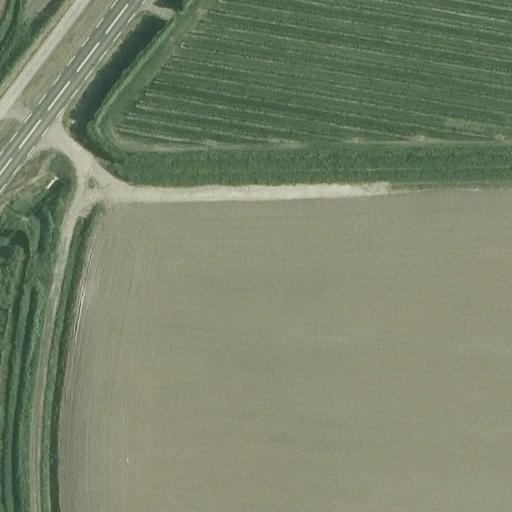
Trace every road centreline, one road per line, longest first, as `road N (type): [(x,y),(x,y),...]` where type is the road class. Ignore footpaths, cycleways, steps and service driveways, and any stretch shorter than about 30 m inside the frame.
road 1 (track): [(43,511),(48,379),(84,175),(67,146),(10,102)]
road 2 (secondary): [(0,177),(134,0)]
